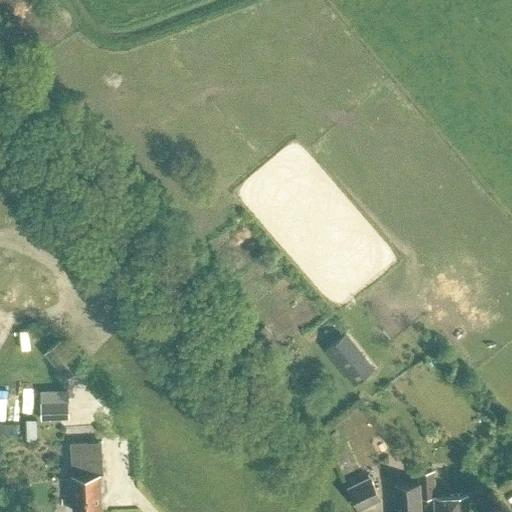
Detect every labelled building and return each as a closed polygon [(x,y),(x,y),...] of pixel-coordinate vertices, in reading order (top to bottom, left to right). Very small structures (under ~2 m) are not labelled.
[(326,348),(353,382),(374,366),(347,332),(326,348)] [(44,351),(65,378),(82,364),(61,337),(44,351)] [(41,418),(69,417),(68,388),(40,389),(41,418)] [(233,442),(242,435),(221,411),(213,418),(233,442)] [(26,417),(26,440),(36,440),(36,417),(26,417)] [(102,469),(101,439),(71,440),(73,509),(101,508),(100,485),(104,485),(103,469),(102,469)] [(420,495),(434,494),(435,494),(435,493),(434,468),(418,468),(418,481),(419,495),(420,495)] [(380,497),(370,474),(348,484),(358,507),(380,497)] [(419,495),(418,481),(395,482),(396,496),(396,511),(421,511),(420,495),(419,495)] [(468,511),(468,492),(435,493),(435,494),(434,494),(435,511),(468,511)]
